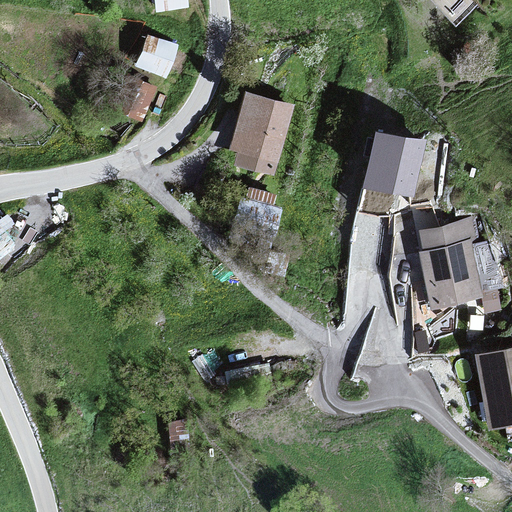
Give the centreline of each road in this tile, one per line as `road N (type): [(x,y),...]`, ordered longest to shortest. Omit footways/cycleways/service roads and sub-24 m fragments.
road 1 (residential): [(0,186),(120,163),(167,138),(208,81),(218,0)]
road 2 (residential): [(47,511),(0,381)]
